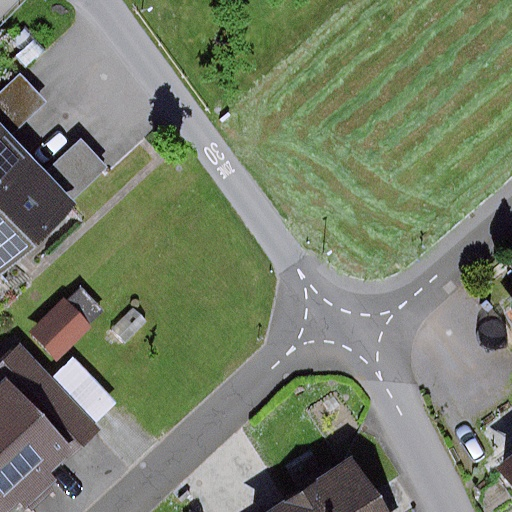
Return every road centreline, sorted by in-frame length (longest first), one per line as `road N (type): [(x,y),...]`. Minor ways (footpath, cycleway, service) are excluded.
road 1 (residential): [(97,0),(359,325)]
road 2 (residential): [(130,511),(295,351),(359,325)]
road 3 (residential): [(359,325),(465,511)]
road 4 (residential): [(359,325),(415,299),(511,210)]
